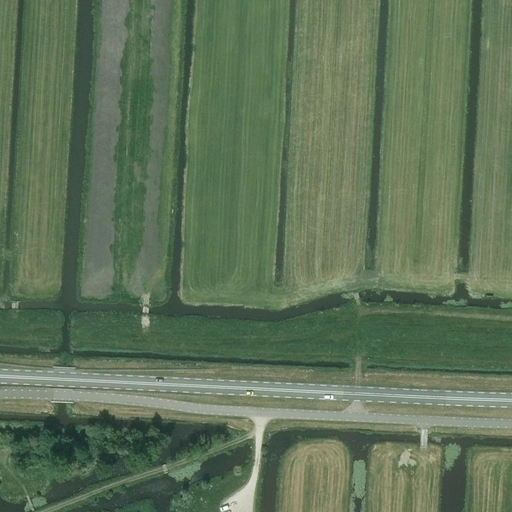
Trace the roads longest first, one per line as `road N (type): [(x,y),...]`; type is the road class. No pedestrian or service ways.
road 1 (primary): [(0,376),(511,400)]
road 2 (unclassified): [(258,411),(0,392)]
road 3 (unclassified): [(511,422),(258,411)]
road 4 (track): [(256,433),(45,511)]
